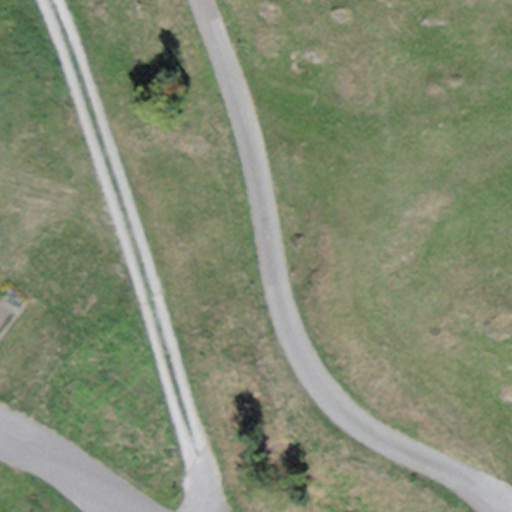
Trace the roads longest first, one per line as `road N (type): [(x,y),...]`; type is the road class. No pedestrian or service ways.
road 1 (unclassified): [(203,0),(250,147),(301,362),(360,430),(471,483),(501,511)]
road 2 (residential): [(209,511),(143,262),(49,0)]
road 3 (tertiary): [(119,511),(35,455),(0,442)]
